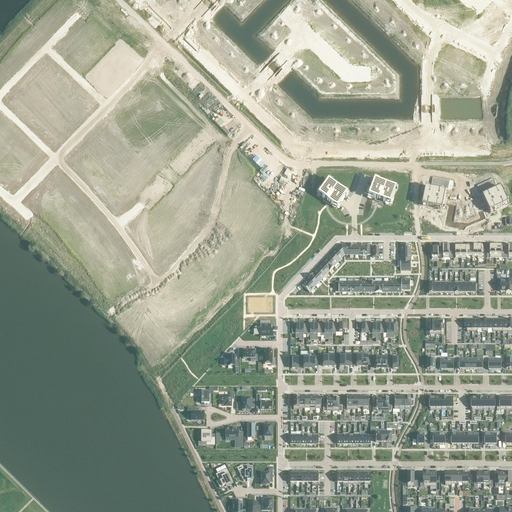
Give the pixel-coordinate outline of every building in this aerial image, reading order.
[(167,0),(163,4),(163,5),(167,9),(169,6),(171,8),(176,3),(172,0),(167,0)] [(231,0),(230,0),(227,4),(235,11),(241,5),(237,1),(235,3),(231,0)] [(385,0),(381,0),(376,5),(380,9),(379,11),(381,14),(385,9),(383,7),(387,2),(385,0)] [(422,1),(418,5),(424,10),(428,6),(424,2),(422,1)] [(177,14),(175,16),(179,21),(186,13),(180,7),(175,12),(177,14)] [(438,7),(434,15),(439,18),(443,9),(438,7)] [(392,8),(384,15),(389,21),(397,13),(392,8)] [(443,9),(439,18),(443,20),(447,12),(443,9)] [(447,12),(443,20),(448,22),(452,14),(447,12)] [(397,13),(389,21),(395,26),(402,18),(397,13)] [(503,13),(500,18),(508,22),(511,18),(503,13)] [(320,19),(314,24),(317,28),(318,27),(322,31),(327,26),(325,24),(328,20),(321,14),(318,17),(320,19)] [(452,14),(448,22),(454,25),(458,17),(452,14)] [(458,17),(454,25),(460,28),(464,20),(458,17)] [(500,18),(498,22),(505,27),(508,22),(500,18)] [(464,20),(460,28),(464,30),(468,22),(464,20)] [(401,24),(397,29),(399,31),(401,29),(405,34),(412,26),(408,22),(403,27),(401,24)] [(468,22),(464,30),(469,32),(473,24),(468,22)] [(498,22),(495,27),(503,31),(505,27),(498,22)] [(473,24),(469,32),(473,34),(477,26),(473,24)] [(412,26),(405,34),(410,38),(408,40),(410,42),(415,37),(412,35),(417,31),(412,26)] [(495,27),(493,31),(500,36),(503,31),(495,27)] [(199,28),(191,36),(196,40),(201,35),(203,37),(208,32),(206,30),(203,32),(199,28)] [(490,35),(492,37),(498,40),(500,36),(493,31),(490,35)] [(485,33),(482,39),(489,42),(492,37),(490,35),(485,33)] [(209,40),(205,44),(209,48),(216,41),(212,37),(213,36),(211,34),(207,38),(209,40)] [(416,39),(412,44),(414,46),(416,44),(421,49),(429,40),(424,36),(419,41),(416,39)] [(492,37),(489,42),(495,45),(498,40),(492,37)] [(216,41),(209,48),(212,52),(219,44),(216,41)] [(219,44),(212,52),(215,55),(222,47),(220,44),(219,44)] [(222,47),(215,55),(218,57),(225,50),(222,47)] [(225,50),(218,57),(222,61),(229,53),(225,50)] [(229,53),(222,61),(225,64),(233,57),(232,57),(229,53)] [(233,57),(225,64),(228,67),(235,59),(233,57)] [(235,59),(228,67),(231,70),(238,62),(235,59)] [(313,63),(304,72),(307,74),(310,72),(314,76),(325,65),(320,61),(315,65),(313,63)] [(238,62),(231,70),(235,73),(237,71),(239,73),(241,71),(246,66),(244,64),(242,66),(238,62)] [(245,77),(239,82),(244,87),(252,79),(247,74),(249,73),(247,70),(242,75),(245,77)] [(264,96),(259,102),(263,106),(271,98),(267,93),(269,92),(266,90),(262,94),(264,96)] [(271,98),(263,106),(268,110),(273,105),(275,107),(280,102),(277,100),(276,102),(271,98)] [(279,112),(274,116),(279,121),(286,113),(282,109),(283,107),(281,105),(277,110),(279,112)] [(286,113),(279,121),(283,125),(288,120),(290,122),(294,118),(292,116),(290,117),(286,113)] [(296,119),(288,127),(294,132),(301,125),(296,119)] [(301,125),(294,132),(299,138),(307,130),(301,125)] [(338,128),(338,136),(341,136),(341,139),(346,139),(346,130),(341,130),(341,128),(338,128)] [(376,130),(376,139),(381,139),(381,136),(384,136),(384,134),(384,128),(381,128),(381,130),(376,130)] [(387,129),(387,136),(390,136),(390,142),(396,142),(396,132),(390,132),(390,129),(387,129)] [(396,132),(396,142),(402,142),(402,136),(405,136),(405,129),(402,129),(402,132),(396,132)] [(406,129),(406,136),(410,136),(410,143),(416,143),(416,132),(410,132),(410,129),(406,129)] [(448,184),(449,180),(433,177),(432,181),(432,183),(431,186),(447,189),(447,186),(448,184)] [(496,187),(495,184),(494,182),(492,179),(478,186),(479,189),(480,191),(482,194),(496,187)] [(382,204),(383,202),(390,205),(396,189),(374,180),(368,197),(379,201),(379,202),(382,204)] [(318,195),(324,199),(323,201),(326,203),(327,201),(337,208),(347,194),(328,181),(318,195)] [(426,188),(423,206),(437,209),(443,210),(446,192),(426,188)] [(497,195),(479,203),(486,219),(505,211),(497,195)] [(335,250),(343,257),(344,256),(346,256),(346,245),(340,245),(335,250)] [(400,254),(411,254),(411,245),(400,245),(400,254)] [(443,245),(443,256),(449,256),(449,259),(453,259),(453,253),(450,253),(450,246),(446,246),(446,245),(443,245)] [(487,253),(487,259),(496,259),(496,245),(490,245),(490,253),(487,253)] [(496,245),(496,259),(505,259),(505,253),(502,253),(502,246),(499,246),(499,245),(496,245)] [(438,247),(431,247),(431,251),(432,252),(432,260),(441,260),(441,253),(438,253),(438,247)] [(331,255),(339,262),(343,257),(335,250),(331,255)] [(334,267),(339,262),(331,255),(326,260),(334,267)] [(334,267),(326,260),(321,265),(329,272),(334,267)] [(329,272),(321,265),(317,270),(325,277),(329,272)] [(312,274),(320,282),(325,277),(317,270),(312,274)] [(307,280),(315,287),(320,282),(312,274),(307,280)] [(497,278),(497,285),(500,285),(500,292),(506,292),(506,279),(501,279),(501,278),(497,278)] [(315,287),(307,280),(302,286),(309,293),(315,287)] [(411,291),(411,280),(402,280),(402,282),(402,293),(402,291),(411,291)] [(339,291),(339,293),(347,293),(347,282),(339,282),(339,284),(339,287),(339,289),(339,291)] [(267,337),(272,337),(272,326),(270,326),(270,322),(263,322),(260,322),(260,327),(253,327),(253,335),(259,335),(267,335),(267,337)] [(435,322),(435,335),(436,335),(441,335),(441,336),(445,336),(445,329),(441,329),(441,322),(436,322),(435,322)] [(335,324),(335,333),(343,333),(343,330),(347,330),(347,324),(342,324),(339,324),(335,324)] [(361,324),(356,324),(356,330),(361,330),(361,333),(368,333),(369,333),(369,324),(365,324),(361,324)] [(258,355),(255,355),(255,351),(243,351),(243,359),(250,359),(250,362),(258,362),(258,355)] [(264,351),(264,364),(271,364),(271,366),(275,366),(275,359),(272,359),(272,351),(264,351)] [(345,353),(345,356),(345,367),(350,367),(350,365),(353,365),(353,356),(350,356),(350,353),(345,353)] [(353,353),(353,356),(353,365),(356,365),(356,367),(362,367),(362,353),(353,353)] [(362,353),(362,367),(367,367),(367,365),(370,365),(370,353),(362,353)] [(337,355),(328,355),(328,356),(328,367),(334,367),(334,365),(337,365),(337,356),(337,355)] [(224,360),(224,366),(228,366),(235,366),(235,368),(239,368),(239,360),(235,360),(235,356),(228,356),(228,360),(224,360)] [(309,356),(300,356),(300,357),(300,367),(303,367),(303,369),(309,369),(309,358),(309,356)] [(319,358),(319,365),(323,365),(323,367),(328,367),(328,356),(323,356),(319,356),(319,358)] [(337,356),(337,365),(339,365),(339,367),(345,367),(345,356),(337,356)] [(292,358),(292,369),(297,369),(297,367),(300,367),(300,357),(292,357),(292,358)] [(372,358),(372,367),(376,367),(376,369),(381,369),(381,357),(381,358),(376,358),(372,358)] [(381,357),(381,369),(387,369),(387,367),(389,367),(389,357),(381,357)] [(389,357),(389,367),(392,367),(392,369),(398,369),(398,358),(398,357),(389,357)] [(427,363),(427,366),(427,370),(432,370),(432,369),(435,369),(435,363),(438,363),(438,357),(427,357),(427,363)] [(438,357),(438,363),(441,363),(441,371),(445,371),(447,371),(447,358),(441,358),(441,357),(438,357)] [(447,358),(447,371),(449,371),(454,371),(454,363),(457,363),(457,357),(453,357),(453,358),(447,358)] [(457,357),(457,363),(460,363),(460,370),(461,370),(463,370),(465,370),(465,360),(460,360),(460,357),(457,357)] [(477,360),(477,370),(480,370),(482,370),(483,370),(483,363),(486,363),(486,357),(483,357),(483,360),(477,360)] [(486,357),(486,363),(489,363),(489,371),(493,371),(495,371),(495,358),(489,358),(489,357),(486,357)] [(495,358),(495,371),(497,371),(501,371),(501,363),(504,363),(504,357),(501,357),(501,360),(495,360),(495,358)] [(309,358),(309,369),(314,369),(314,367),(317,368),(317,358),(314,358),(309,358)] [(198,392),(198,398),(201,398),(201,404),(209,404),(209,392),(198,392)] [(221,396),(221,405),(225,405),(225,406),(231,406),(231,399),(234,399),(234,393),(231,393),(231,396),(221,396)] [(256,396),(256,404),(260,404),(260,409),(260,410),(272,410),(272,402),(261,402),(261,396),(256,396)] [(405,410),(411,410),(411,407),(414,407),(414,401),(411,401),(411,398),(405,398),(405,408),(405,410)] [(447,398),(447,408),(453,408),(453,402),(457,402),(457,398),(447,398)] [(468,398),(468,402),(472,402),(472,411),(477,411),(477,398),(468,398)] [(497,403),(497,411),(506,411),(506,398),(503,398),(500,398),(500,403),(497,403)] [(241,405),(241,409),(242,409),(242,411),(246,411),(247,411),(250,411),(250,408),(255,408),(255,403),(255,400),(250,400),(250,399),(242,399),(242,405),(241,405)] [(323,406),(323,412),(326,412),(326,411),(333,411),(333,399),(326,399),(326,406),(323,406)] [(333,399),(333,411),(339,411),(339,412),(342,412),(342,406),(339,406),(339,400),(339,399),(333,399)] [(373,406),(373,412),(376,412),(377,412),(377,411),(382,411),(382,409),(382,399),(376,399),(376,406),(373,406)] [(382,399),(382,409),(388,409),(388,412),(392,412),(392,406),(388,406),(388,400),(388,399),(382,399)] [(198,409),(199,409),(188,409),(188,415),(191,415),(191,421),(203,421),(203,412),(199,412),(199,411),(198,411),(198,409)] [(267,426),(264,426),(264,429),(260,429),(260,437),(264,437),(272,437),(272,426),(271,426),(268,426),(267,426)] [(237,448),(243,448),(243,433),(242,433),(242,434),(238,434),(238,432),(234,432),(234,429),(230,429),(230,430),(226,430),(226,438),(232,438),(232,439),(237,439),(237,448)] [(371,429),(371,436),(372,436),(375,436),(375,443),(381,443),(381,430),(376,430),(376,429),(371,429)] [(386,430),(386,443),(392,443),(392,442),(392,436),(395,436),(395,430),(392,430),(392,433),(387,433),(387,430),(386,430)] [(206,443),(206,446),(214,446),(214,439),(210,439),(210,435),(210,432),(207,432),(201,432),(201,433),(198,433),(198,438),(201,438),(201,443),(206,443)] [(417,441),(417,444),(418,444),(418,445),(424,445),(424,441),(428,441),(428,432),(418,433),(418,441),(417,441)] [(430,432),(430,441),(434,441),(434,445),(437,445),(439,445),(439,432),(430,432)] [(439,432),(439,445),(442,445),(445,445),(445,441),(448,441),(448,432),(439,432)] [(511,432),(503,432),(503,441),(506,441),(506,445),(511,445),(511,432)] [(482,433),(482,441),(485,441),(485,445),(488,445),(488,446),(491,446),(491,433),(482,433)] [(491,433),(491,446),(493,446),(493,445),(497,445),(497,441),(500,441),(500,433),(491,433)] [(245,471),(244,469),(242,466),(237,469),(238,472),(241,477),(240,477),(241,477),(243,482),(247,480),(247,481),(247,482),(247,481),(253,481),(253,467),(247,467),(247,471),(245,471)] [(215,475),(218,481),(216,482),(220,489),(225,486),(226,488),(232,485),(231,483),(233,482),(227,469),(215,475)] [(266,485),(269,485),(269,482),(272,482),(272,475),(269,475),(269,474),(261,474),(261,485),(262,485),(265,485),(266,485)] [(408,487),(414,487),(414,488),(418,488),(418,481),(414,481),(414,474),(408,474),(408,487)] [(424,487),(430,487),(430,474),(424,474),(424,481),(420,481),(420,488),(424,488),(424,487)] [(437,474),(430,474),(430,487),(436,487),(436,492),(440,492),(440,481),(437,481),(437,474)] [(483,486),(483,474),(477,474),(477,481),(474,481),(474,488),(478,488),(478,485),(483,485),(483,486)] [(483,474),(483,486),(489,486),(489,488),(493,488),(493,481),(490,481),(490,474),(483,474)] [(505,474),(499,474),(499,481),(495,481),(495,488),(499,488),(499,487),(505,487),(505,485),(505,484),(505,474)] [(264,507),(261,507),(261,511),(268,511),(269,511),(272,511),(272,500),(264,500),(264,507)] [(233,507),(233,510),(234,510),(233,511),(245,511),(242,511),(241,511),(241,508),(242,508),(242,502),(234,502),(234,507),(233,507)] [(260,508),(257,508),(257,507),(256,507),(256,502),(248,502),(248,511),(259,511),(260,507),(260,508)]
